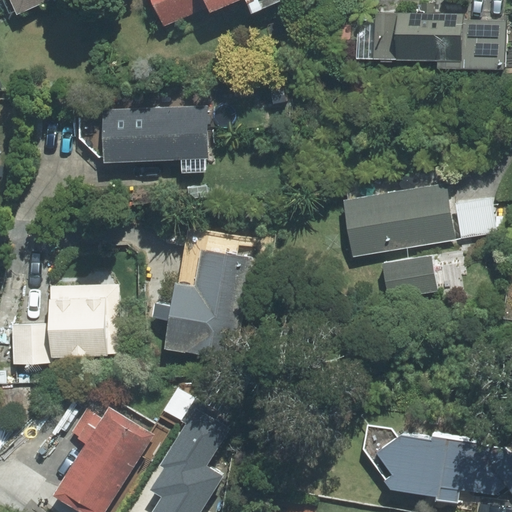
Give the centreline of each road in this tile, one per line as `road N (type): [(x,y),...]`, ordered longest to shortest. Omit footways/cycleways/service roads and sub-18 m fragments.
road 1 (unknown): [(103,395),(79,428),(30,464),(0,465)]
road 2 (unknown): [(0,254),(122,236)]
